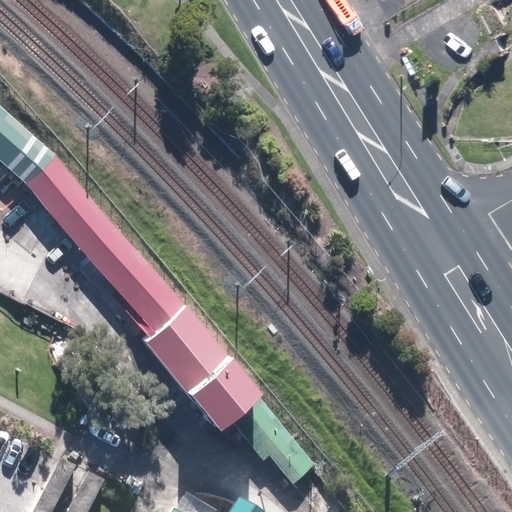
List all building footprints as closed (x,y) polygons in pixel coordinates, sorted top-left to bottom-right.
[(511,0),(495,0),(489,4),(511,40),(511,0)] [(153,328),(184,302),(57,153),(0,103),(0,156),(22,176),(144,317),(153,328)] [(184,302),(153,328),(146,333),(214,416),(223,410),(252,386),(261,379),(232,343),(227,348),(188,299),(184,302)] [(454,396),(436,368),(417,381),(435,409),(454,396)] [(252,386),(223,410),(262,457),(266,453),(290,482),(315,462),(252,386)] [(61,461),(34,511),(51,511),(74,468),(61,461)] [(90,473),(70,511),(87,511),(104,480),(90,473)] [(261,511),(238,498),(229,511),(261,511)]
